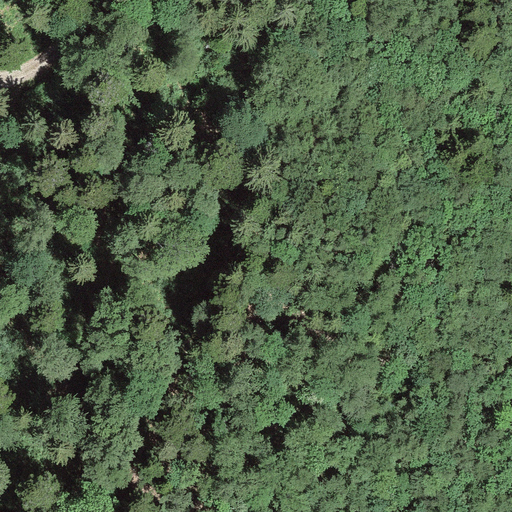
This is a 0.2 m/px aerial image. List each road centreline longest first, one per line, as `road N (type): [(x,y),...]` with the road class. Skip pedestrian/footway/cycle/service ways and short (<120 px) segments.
road 1 (track): [(74,511),(121,102),(149,0)]
road 2 (track): [(93,0),(30,70),(0,81)]
